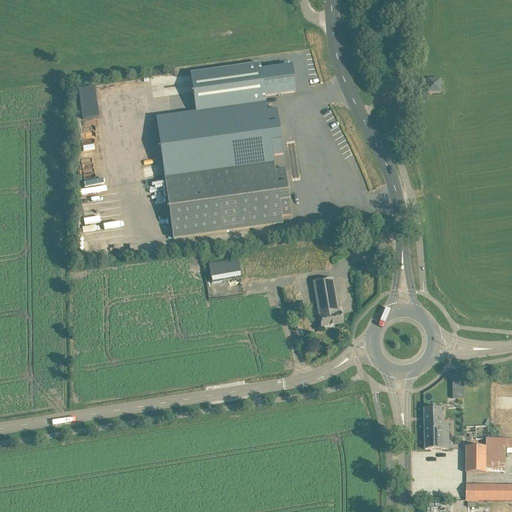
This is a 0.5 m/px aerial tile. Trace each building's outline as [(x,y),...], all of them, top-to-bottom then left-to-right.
[(196,113),(156,119),(163,165),(191,161),(193,175),(164,179),(173,240),(283,224),(282,217),(292,215),(285,170),(275,171),(273,156),(283,155),(277,110),(267,111),(266,103),(265,97),(296,92),(292,66),(261,71),(261,64),(190,74),(196,113)] [(427,80),(427,93),(440,93),(440,80),(427,80)] [(98,116),(93,87),(78,89),(83,119),(98,116)] [(243,278),(238,260),(208,265),(213,285),(243,278)] [(333,278),(323,280),(313,282),(321,328),(343,324),(342,313),(339,314),(333,278)] [(306,302),(298,305),(301,316),(309,314),(306,302)] [(329,338),(339,337),(338,330),(328,331),(329,338)] [(463,377),(452,377),(452,399),(463,399),(463,377)] [(441,409),(423,409),(425,450),(449,450),(448,433),(448,423),(441,424),(441,409)] [(487,441),(487,447),(467,447),(466,473),(511,473),(511,439),(488,439),(488,436),(498,435),(498,426),(487,427),(487,420),(481,420),(482,427),(466,427),(466,434),(475,434),(476,441),(487,441)] [(511,501),(511,486),(466,486),(466,502),(511,501)]
